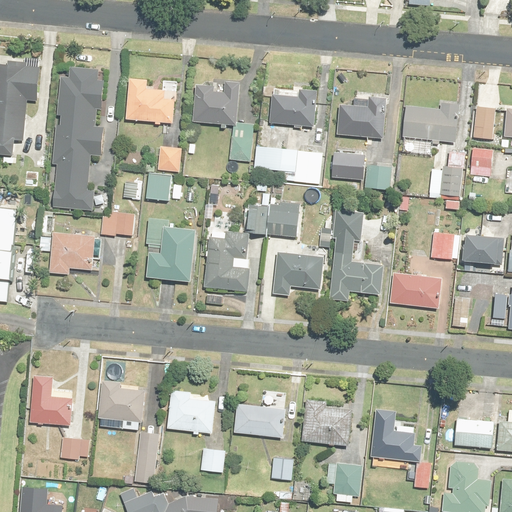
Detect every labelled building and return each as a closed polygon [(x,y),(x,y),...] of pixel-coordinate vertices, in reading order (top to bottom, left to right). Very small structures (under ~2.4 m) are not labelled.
[(432,0),(432,10),(466,14),(467,0),(432,0)] [(0,167),(4,168),(9,110),(24,111),(26,78),(0,76),(0,167)] [(90,134),(79,133),(81,118),(88,118),(89,91),(84,91),(85,82),(49,78),(34,217),(70,221),(76,164),(87,165),(90,134)] [(480,107),(497,109),(499,88),(482,86),(480,107)] [(161,101),(134,99),(134,89),(115,88),(112,130),(131,131),(158,133),(161,101)] [(224,95),(181,93),(179,132),(222,134),(224,95)] [(303,101),(287,100),(287,107),(258,106),(256,135),(301,137),(303,101)] [(356,107),(355,116),(322,114),(320,146),(367,149),(369,122),(372,122),(373,109),(356,107)] [(387,150),(441,153),(444,126),(445,114),(428,113),(428,118),(390,115),(387,150)] [(511,118),(492,117),(490,149),(511,150),(511,118)] [(481,120),(460,118),(457,148),(478,150),(481,120)] [(239,138),(217,136),(215,170),(236,172),(239,138)] [(166,158),(145,156),(143,179),(164,182),(166,158)] [(307,196),(308,176),(309,160),(241,156),(240,181),(269,183),(269,194),(307,196)] [(480,159),(458,157),(455,185),(478,187),(480,159)] [(351,163),(318,162),(318,189),(350,190),(351,163)] [(374,176),(356,175),(355,196),(373,198),(374,176)] [(450,177),(428,176),(427,205),(449,206),(450,177)] [(157,185),(133,184),(131,212),(155,213),(157,185)] [(186,188),(178,187),(178,202),(186,203),(186,188)] [(285,217),(237,214),(234,247),(283,250),(285,217)] [(348,273),(338,273),(340,247),(348,248),(350,222),(335,220),(321,219),(315,310),(335,311),(336,301),(347,301),(347,303),(368,304),(371,255),(349,254),(348,273)] [(118,236),(118,232),(118,222),(97,222),(97,229),(88,229),(88,246),(118,248),(118,236)] [(182,239),(149,237),(147,263),(136,262),(134,289),(157,290),(179,292),(182,239)] [(442,240),(419,238),(416,267),(440,269),(442,240)] [(59,285),(60,277),(75,279),(79,247),(63,244),(40,242),(36,283),(59,285)] [(511,243),(498,242),(495,282),(511,283),(511,243)] [(488,250),(451,246),(448,274),(486,278),(488,250)] [(234,277),(217,277),(217,250),(191,250),(190,301),(233,302),(234,277)] [(307,265),(273,262),(264,261),(260,306),(280,308),(281,297),(304,299),(307,265)] [(425,289),(377,285),(374,314),(423,318),(425,289)] [(511,296),(500,295),(496,338),(511,339),(511,296)] [(472,300),(458,299),(454,327),(468,329),(472,300)] [(51,377),(31,376),(29,424),(71,426),(72,398),(50,397),(51,377)] [(128,395),(88,392),(85,429),(125,433),(128,395)] [(153,438),(173,441),(199,443),(202,411),(177,408),(178,400),(158,398),(153,438)] [(340,416),(292,410),(288,450),(335,456),(340,416)] [(268,417),(223,412),(219,444),(264,449),(268,417)] [(511,462),(511,420),(495,419),(494,432),(484,432),(482,460),(511,462)] [(418,470),(407,469),(408,447),(379,445),(381,423),(359,421),(355,468),(377,469),(402,471),(400,497),(415,498),(418,470)] [(481,431),(441,428),(438,456),(479,460),(481,431)] [(145,444),(126,442),(121,492),(140,494),(145,444)] [(69,449),(49,447),(47,469),(67,471),(69,449)] [(211,461),(188,458),(186,479),(208,482),(211,461)] [(277,468),(261,466),(258,491),(274,492),(277,468)] [(434,504),(427,503),(426,511),(475,511),(476,491),(463,490),(464,472),(436,471),(434,504)] [(312,496),(320,496),(319,504),(344,506),(346,490),(347,477),(314,475),(312,496)] [(511,511),(511,490),(486,489),(486,506),(485,511),(511,511)] [(104,504),(107,511),(139,511),(135,503),(123,508),(118,497),(104,504)]
